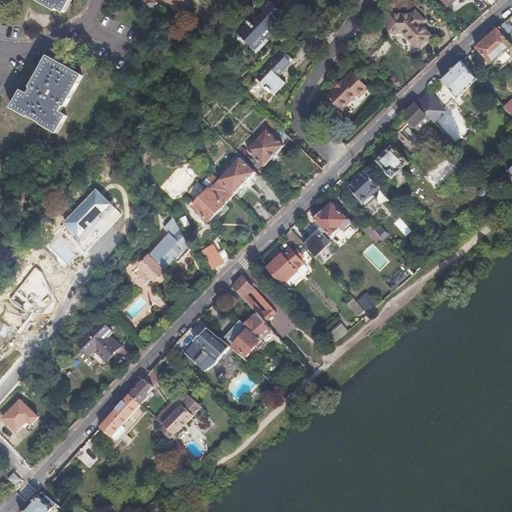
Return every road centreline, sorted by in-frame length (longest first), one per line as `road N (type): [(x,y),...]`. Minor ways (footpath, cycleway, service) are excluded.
road 1 (residential): [(6,511),(241,262)]
road 2 (residential): [(350,162),(511,11)]
road 3 (residential): [(350,162),(307,146),(297,109),(310,77),(366,0)]
road 4 (residential): [(241,262),(350,162)]
